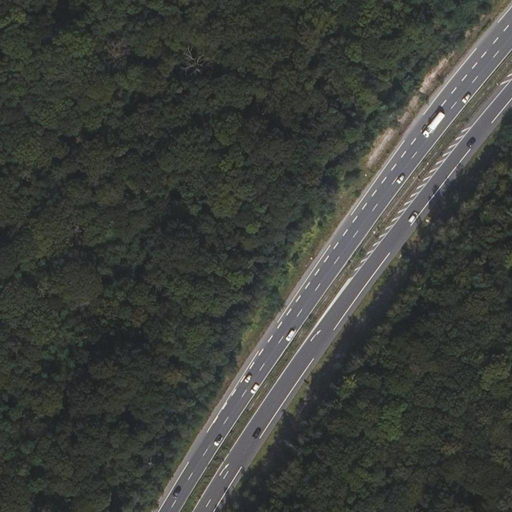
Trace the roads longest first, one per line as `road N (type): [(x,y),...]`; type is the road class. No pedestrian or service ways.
road 1 (trunk): [(511,34),(334,262),(169,511)]
road 2 (trunk): [(205,511),(333,322),(511,98)]
